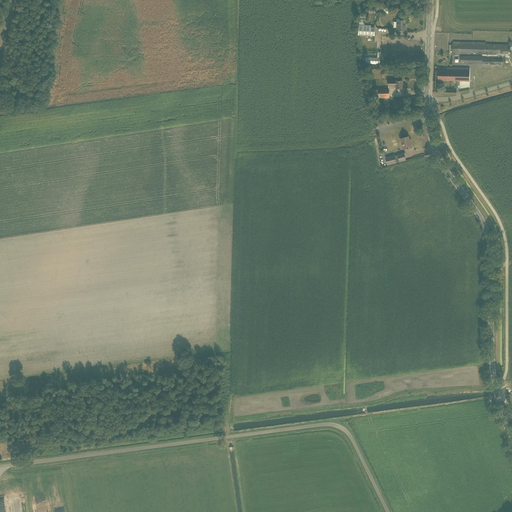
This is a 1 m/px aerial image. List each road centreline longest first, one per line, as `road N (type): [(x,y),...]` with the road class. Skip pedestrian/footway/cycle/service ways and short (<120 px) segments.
road 1 (unclassified): [(0,466),(328,424),(346,431),(388,511)]
road 2 (secondary): [(511,444),(494,384),(489,239),(433,146),(426,100)]
